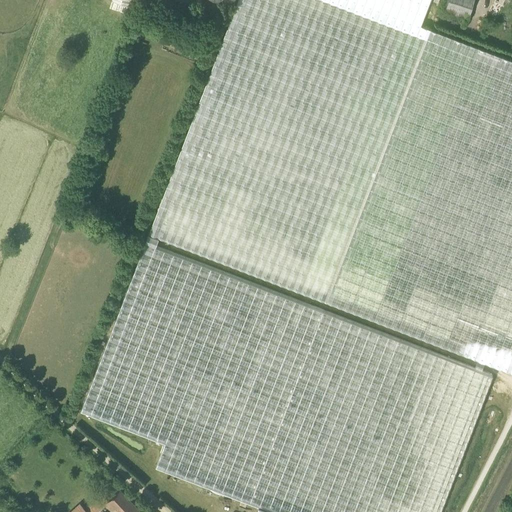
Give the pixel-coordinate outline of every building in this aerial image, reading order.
[(128,14),(132,0),(111,0),(109,7),(128,14)] [(161,236),(328,300),(427,41),(432,29),(422,25),(431,0),(240,0),(151,232),(161,236)] [(474,0),(449,0),(446,12),(469,18),(474,0)] [(511,371),(511,59),(432,29),(328,300),(511,371)] [(440,511),(494,375),(157,244),(148,241),(83,408),(166,440),(157,464),(260,504),(256,511),(440,511)] [(141,511),(120,489),(108,500),(106,502),(105,503),(106,504),(113,511),(141,511)] [(101,494),(85,508),(79,502),(68,511),(97,511),(106,504),(105,503),(108,500),(101,494)]
